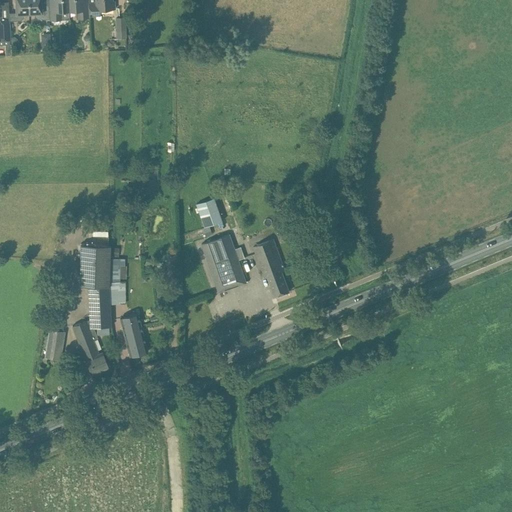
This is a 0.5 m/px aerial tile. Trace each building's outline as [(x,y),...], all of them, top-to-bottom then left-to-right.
[(29,14),(28,0),(15,0),(16,13),(9,13),(10,21),(21,20),(24,17),(23,14),(29,14)] [(38,19),(49,18),(48,4),(41,4),(41,0),(28,0),(29,14),(35,14),(35,17),(38,19)] [(62,12),(69,11),(68,0),(48,0),(48,4),(49,18),(50,18),(50,20),(62,20),(62,12)] [(89,16),(88,4),(88,0),(68,0),(69,11),(76,11),(76,19),(89,18),(89,16)] [(95,0),(95,3),(88,4),(89,16),(100,15),(100,10),(115,9),(114,0),(112,0),(95,0)] [(125,37),(125,16),(117,16),(118,37),(125,37)] [(9,19),(0,19),(0,45),(5,45),(5,44),(10,44),(10,39),(9,19)] [(45,42),(42,47),(42,50),(51,49),(50,41),(45,42)] [(223,221),(215,197),(196,204),(204,227),(223,221)] [(245,257),(241,246),(235,248),(230,233),(202,243),(219,291),(233,287),(246,282),(239,259),(245,257)] [(282,271),(285,270),(273,239),(253,246),(265,277),(268,276),(275,296),(289,291),(282,271)] [(80,244),(79,285),(88,286),(88,287),(89,319),(93,327),(97,327),(109,326),(111,326),(110,302),(109,281),(110,260),(110,258),(110,253),(110,244),(80,244)] [(147,352),(137,314),(120,318),(127,346),(130,356),(147,352)] [(63,318),(52,316),(45,357),(60,359),(64,331),(63,318)] [(89,319),(72,326),(85,358),(91,374),(108,367),(102,352),(98,353),(93,340),(98,338),(93,327),(89,319)]
